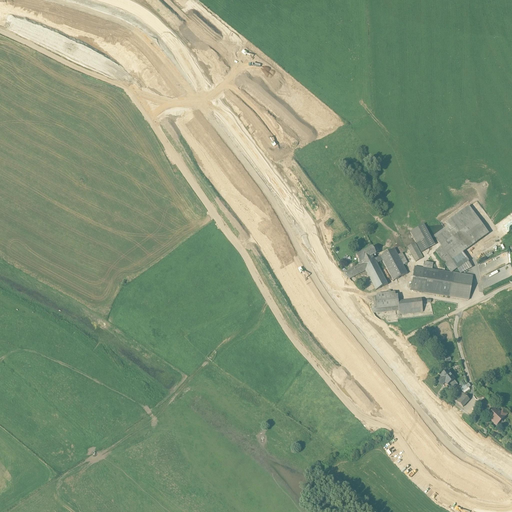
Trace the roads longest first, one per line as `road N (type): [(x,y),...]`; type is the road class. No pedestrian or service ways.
road 1 (unclassified): [(87,0),(155,31),(314,242),(332,288),(386,350)]
road 2 (track): [(482,511),(429,478),(307,337),(260,258),(207,194),(210,185),(222,189)]
road 3 (unclassified): [(386,350),(458,440),(511,473)]
road 4 (unclassified): [(386,350),(511,285)]
